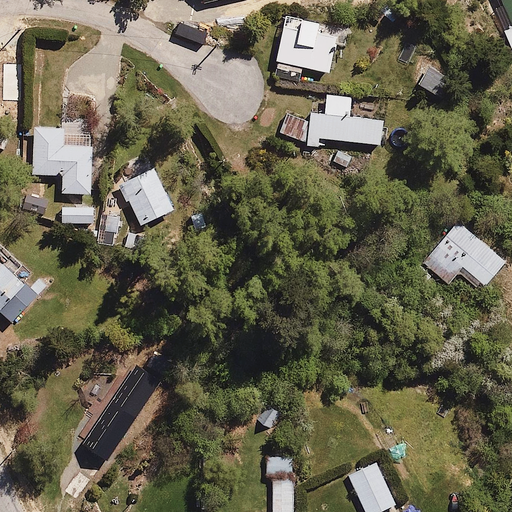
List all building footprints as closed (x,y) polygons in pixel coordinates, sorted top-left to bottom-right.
[(511,0),(502,0),(511,21),(500,26),(511,51),(511,50),(511,0)] [(341,28),(285,15),(274,61),(331,74),(341,28)] [(0,62),(0,105),(10,106),(9,119),(24,119),(24,63),(0,62)] [(391,106),(327,92),(324,112),(313,111),(311,124),(289,111),(281,131),(307,141),(305,149),(320,151),(323,137),(383,148),(391,106)] [(83,126),(32,127),(33,173),(63,173),(64,194),(97,194),(96,146),(83,146),(83,126)] [(176,211),(155,163),(116,181),(126,202),(131,200),(143,226),(176,211)] [(94,205),(61,206),(62,225),(95,224),(94,205)] [(428,263),(448,280),(457,270),(483,292),(509,262),(462,223),(428,263)] [(50,284),(3,245),(0,248),(0,311),(16,325),(50,284)] [(171,434),(194,397),(163,379),(174,362),(144,343),(86,439),(115,457),(128,437),(135,441),(148,420),(171,434)] [(273,482),(294,481),(293,457),(267,457),(268,482),(273,482)] [(96,502),(108,484),(95,476),(100,468),(84,458),(63,491),(79,501),(83,494),(96,502)] [(379,459),(347,474),(363,511),(384,511),(399,505),(379,459)] [(294,511),(294,481),(273,482),(273,511),(294,511)]
